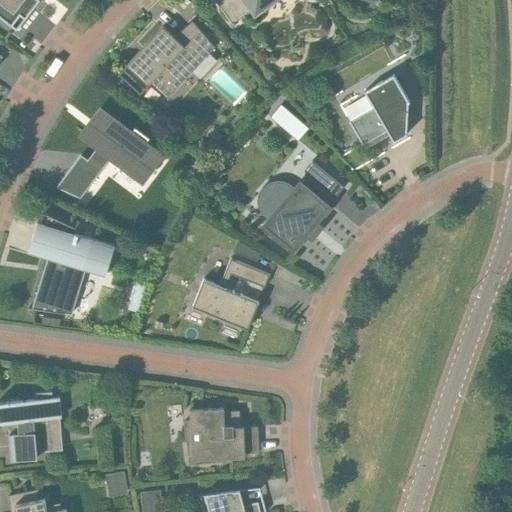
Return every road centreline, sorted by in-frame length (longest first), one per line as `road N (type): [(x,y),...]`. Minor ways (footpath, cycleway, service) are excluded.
road 1 (residential): [(511,161),(456,176),(392,218),(338,284),(301,383)]
road 2 (residential): [(412,511),(511,223)]
road 3 (residential): [(301,383),(0,337)]
road 4 (residential): [(0,196),(29,127),(88,42),(130,0)]
road 5 (residential): [(312,511),(300,459),(301,383)]
